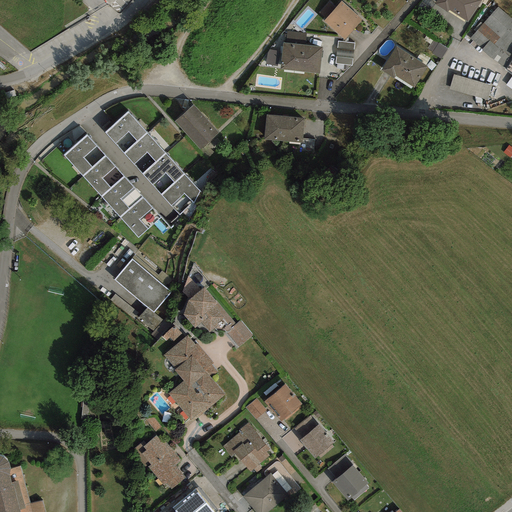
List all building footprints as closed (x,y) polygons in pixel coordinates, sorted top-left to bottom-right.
[(481,1),(480,0),(436,0),(434,4),(447,13),(449,10),(467,22),(481,1)] [(362,20),(341,1),(334,9),(329,5),(320,14),(326,19),(323,21),(344,40),(362,20)] [(511,18),(498,7),(470,38),(482,49),(481,50),(490,58),(506,68),(511,59),(511,18)] [(354,43),(338,41),(335,64),(352,65),(354,43)] [(322,47),(283,43),(280,69),(319,73),(322,47)] [(427,66),(395,46),(380,70),(393,78),(395,76),(414,88),(427,66)] [(279,53),(267,51),(265,64),(277,66),(279,53)] [(490,85),(453,75),(449,89),(486,100),(490,85)] [(218,133),(193,105),(175,122),(200,149),(218,133)] [(146,133),(127,112),(104,133),(123,154),(146,133)] [(303,118),(266,115),(264,139),(301,142),(303,118)] [(165,154),(146,133),(123,154),(142,174),(165,154)] [(105,156),(86,135),(63,155),(82,176),(105,156)] [(511,154),(511,148),(508,146),(503,153),(510,158),(511,154)] [(184,175),(165,154),(142,174),(161,195),(184,175)] [(124,177),(105,156),(82,176),(101,197),(124,177)] [(200,191),(184,175),(161,195),(179,215),(192,201),(194,203),(200,191)] [(143,198),(124,177),(101,197),(120,218),(143,198)] [(161,217),(143,198),(120,218),(138,238),(161,217)] [(171,291),(131,259),(113,280),(154,313),(171,291)] [(215,301),(203,288),(200,290),(188,276),(181,292),(188,300),(187,301),(182,315),(195,328),(201,323),(209,332),(215,328),(216,331),(224,330),(225,332),(239,347),(253,335),(240,320),(235,324),(216,300),(215,301)] [(173,326),(162,337),(174,346),(163,355),(175,369),(173,371),(183,381),(168,394),(191,423),(225,395),(211,377),(217,371),(211,365),(213,363),(196,343),(194,344),(187,335),(184,337),(173,326)] [(301,405),(284,384),(263,402),(280,422),(284,419),(286,421),(300,409),(298,407),(301,405)] [(98,393),(81,393),(81,417),(97,418),(98,393)] [(256,398),(246,407),(255,419),(266,410),(256,398)] [(302,438),(318,425),(310,415),(294,429),(302,438)] [(222,446),(231,457),(234,454),(249,472),(269,455),(266,452),(270,449),(255,432),(256,431),(248,422),(240,429),(241,431),(222,446)] [(333,444),(318,425),(302,438),(299,440),(315,459),(318,456),(320,458),(333,447),(331,445),(333,444)] [(161,442),(156,435),(145,444),(143,441),(132,450),(146,468),(148,467),(165,488),(167,486),(170,490),(185,478),(174,464),(180,460),(164,440),(161,442)] [(335,479),(352,465),(353,464),(345,454),(327,469),(335,479)] [(30,504),(20,466),(10,470),(10,467),(9,465),(8,462),(7,460),(4,458),(1,456),(0,455),(0,511),(44,511),(42,501),(30,504)] [(368,484),(352,465),(335,479),(331,482),(348,501),(351,498),(354,501),(368,489),(365,486),(368,484)] [(270,473),(242,497),(255,511),(267,511),(288,495),(270,473)] [(214,511),(195,489),(172,508),(175,511),(214,511)]
